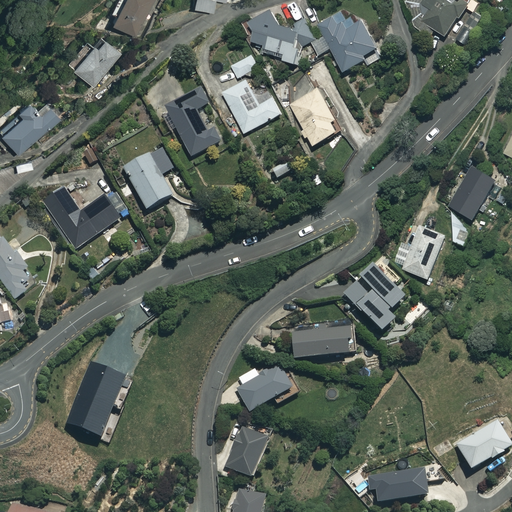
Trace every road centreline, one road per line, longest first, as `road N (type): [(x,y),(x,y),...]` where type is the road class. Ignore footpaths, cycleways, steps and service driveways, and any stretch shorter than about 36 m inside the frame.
road 1 (residential): [(359,193),(367,223),(362,243),(251,315),(215,373),(204,418),(207,511)]
road 2 (residential): [(16,369),(131,288),(311,223),(359,193)]
road 3 (residential): [(359,193),(511,39)]
